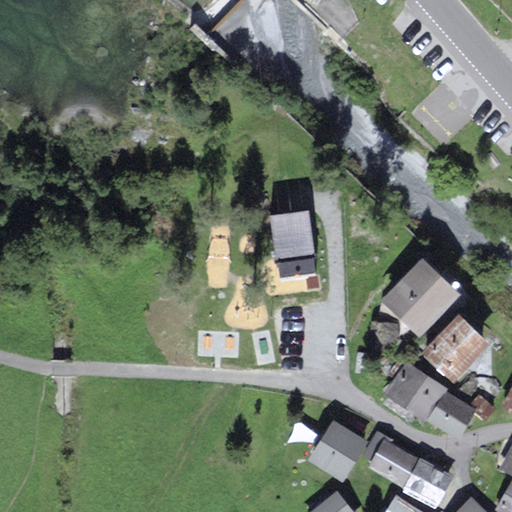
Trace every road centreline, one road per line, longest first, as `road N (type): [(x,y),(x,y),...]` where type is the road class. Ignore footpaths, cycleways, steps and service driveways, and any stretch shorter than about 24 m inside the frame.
road 1 (residential): [(0,359),(332,390),(435,447),(511,432)]
road 2 (tertiary): [(430,0),(511,92)]
